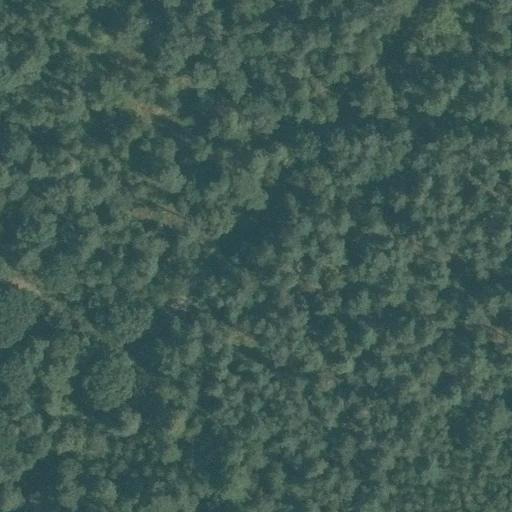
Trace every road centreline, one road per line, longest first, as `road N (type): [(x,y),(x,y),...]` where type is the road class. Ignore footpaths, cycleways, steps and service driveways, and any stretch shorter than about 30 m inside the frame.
road 1 (track): [(424,0),(134,350)]
road 2 (track): [(134,350),(0,511)]
road 3 (track): [(0,246),(134,350)]
